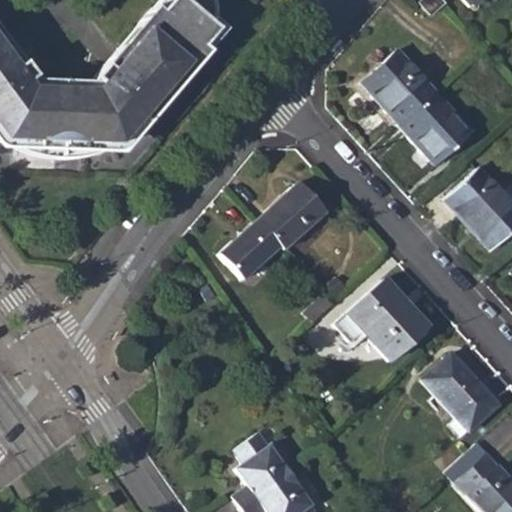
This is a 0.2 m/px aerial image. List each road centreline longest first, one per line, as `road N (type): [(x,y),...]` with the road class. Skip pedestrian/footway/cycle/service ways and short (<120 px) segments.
road 1 (residential): [(511,351),(274,85)]
road 2 (residential): [(57,359),(166,209),(274,85)]
road 3 (residential): [(156,511),(57,359)]
